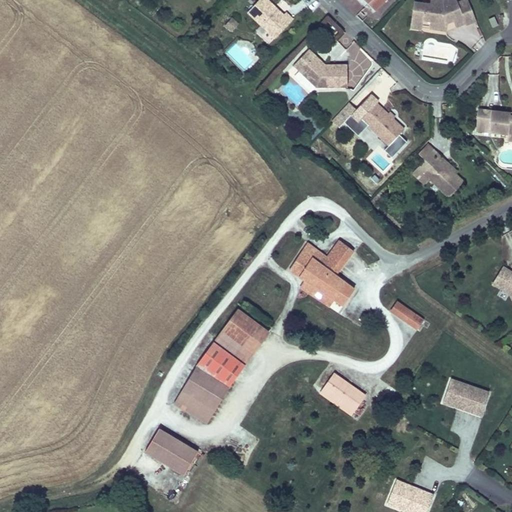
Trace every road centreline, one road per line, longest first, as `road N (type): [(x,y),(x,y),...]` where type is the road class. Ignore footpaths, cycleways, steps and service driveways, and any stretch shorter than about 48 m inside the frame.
road 1 (track): [(314,206),(265,147),(81,0)]
road 2 (residential): [(324,0),(421,89),(449,91),(511,26)]
road 3 (unknown): [(395,266),(377,294),(401,328),(400,347),(385,362),(351,357)]
road 4 (residential): [(395,266),(511,207)]
road 5 (track): [(0,511),(115,471)]
